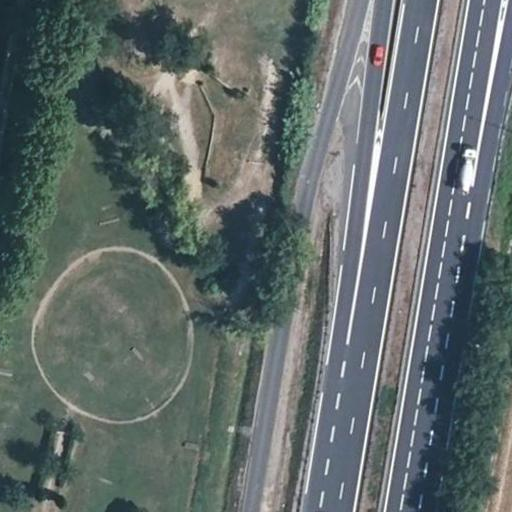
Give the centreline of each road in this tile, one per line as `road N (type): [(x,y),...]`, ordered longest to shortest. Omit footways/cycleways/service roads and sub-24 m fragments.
road 1 (unclassified): [(359,0),(288,259),(249,511)]
road 2 (primary): [(399,511),(453,181)]
road 3 (primary): [(422,0),(371,308)]
road 4 (primary): [(385,0),(355,253),(371,308)]
road 5 (primary): [(371,308),(337,511)]
road 6 (primary): [(453,181),(483,0)]
road 7 (primary): [(453,181),(490,139),(511,35)]
